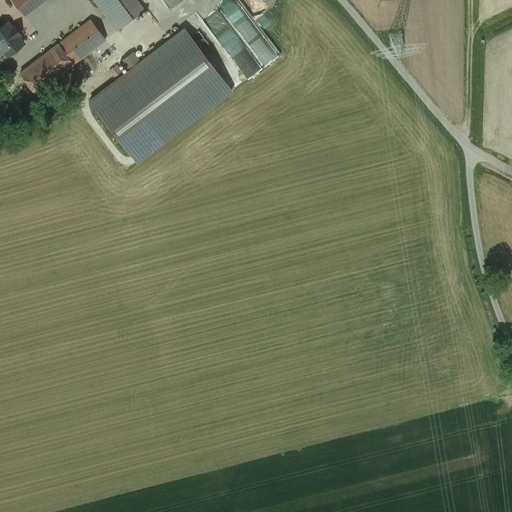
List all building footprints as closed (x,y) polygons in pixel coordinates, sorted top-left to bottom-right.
[(0,10),(5,18),(0,21),(0,46),(5,54),(43,25),(32,9),(24,0),(11,0),(0,8),(0,10)] [(24,0),(32,9),(43,0),(24,0)] [(145,10),(136,0),(94,0),(117,31),(145,10)] [(106,39),(91,20),(20,73),(35,93),(106,39)] [(182,28),(91,97),(139,160),(230,91),(182,28)] [(259,62),(280,62),(280,48),(263,48),(263,40),(259,40),(259,42),(248,42),(248,48),(240,48),(240,55),(259,55),(259,62)]
